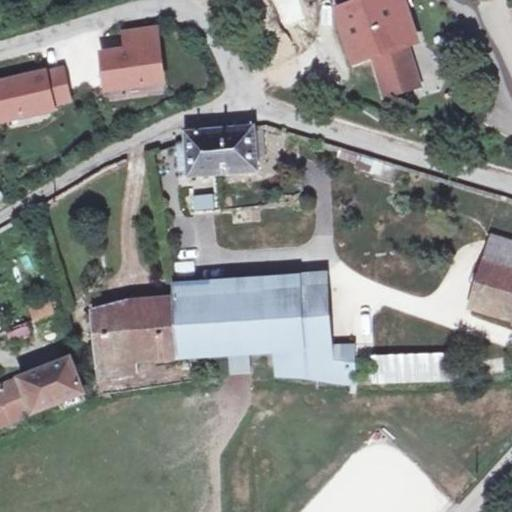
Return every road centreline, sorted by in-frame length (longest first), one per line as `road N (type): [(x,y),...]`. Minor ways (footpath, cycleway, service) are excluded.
road 1 (unclassified): [(0,48),(165,1),(187,5),(255,104)]
road 2 (unclassified): [(0,218),(184,121),(255,104)]
road 3 (unclassified): [(255,104),(273,117),(511,187)]
